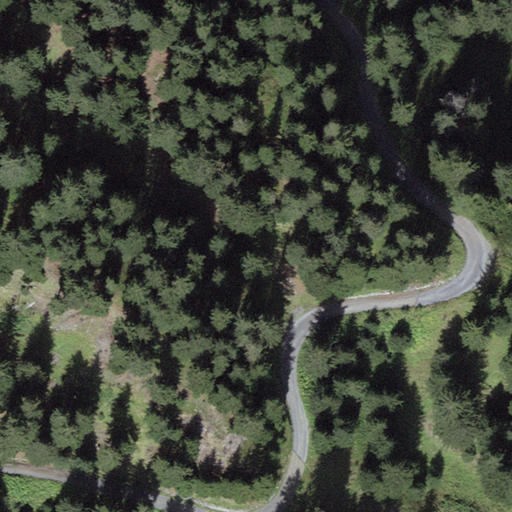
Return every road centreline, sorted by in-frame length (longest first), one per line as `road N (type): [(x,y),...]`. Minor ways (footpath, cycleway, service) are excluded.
road 1 (track): [(276,511),(294,486),(304,440),(296,378),(314,333),(339,317),(450,289),(474,265),(474,240),(406,180),(382,137),(367,60),(330,0)]
road 2 (track): [(0,480),(97,489),(181,511)]
